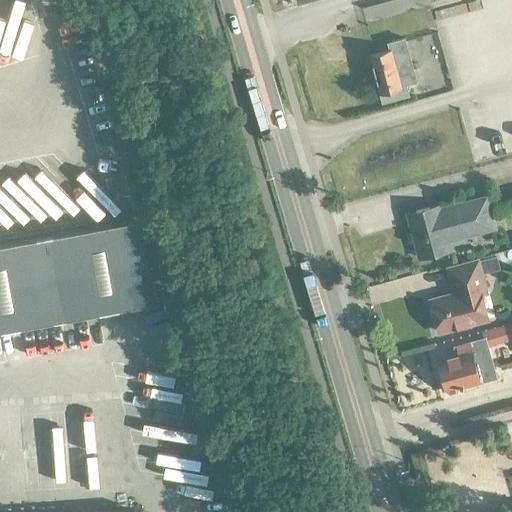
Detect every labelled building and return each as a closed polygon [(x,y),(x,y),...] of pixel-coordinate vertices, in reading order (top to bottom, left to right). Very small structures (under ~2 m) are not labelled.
[(392,50),(372,55),(384,102),(410,95),(407,84),(418,81),(417,78),(420,77),(418,69),(415,70),(406,38),(390,43),(392,50)] [(428,171),(413,174),(416,186),(474,174),(468,148),(425,156),(428,171)] [(440,205),(410,214),(417,241),(421,240),(425,257),(452,250),(450,240),(463,237),(462,233),(481,228),(482,231),(496,228),(488,197),(441,209),(440,205)] [(136,221),(42,239),(58,322),(162,302),(136,221)] [(0,333),(58,322),(42,239),(0,246),(0,333)] [(457,293),(433,300),(441,333),(483,321),(476,296),(488,293),(484,274),(499,270),(495,256),(450,268),(457,293)] [(445,379),(443,384),(445,391),(450,394),(458,391),(460,387),(497,377),(489,349),(495,347),(492,335),(481,338),(482,341),(458,348),(460,356),(440,361),(445,379)]
